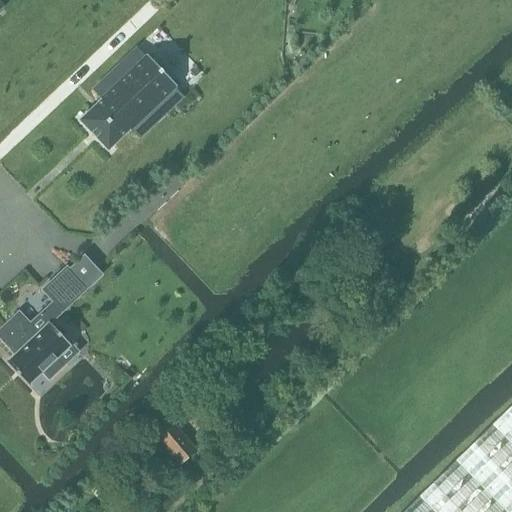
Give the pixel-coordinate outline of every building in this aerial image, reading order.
[(148,56),(80,121),(108,150),(176,85),(148,56)] [(373,250),(364,258),(385,281),(394,272),(373,250)] [(67,267),(43,290),(63,312),(87,289),(67,267)] [(19,312),(0,330),(0,338),(11,350),(13,348),(18,353),(7,363),(29,385),(43,371),(50,378),(64,366),(57,358),(71,345),(50,323),(39,333),(19,312)] [(511,511),(511,405),(403,511),(511,511)] [(196,451),(170,420),(155,433),(181,464),(196,451)]
